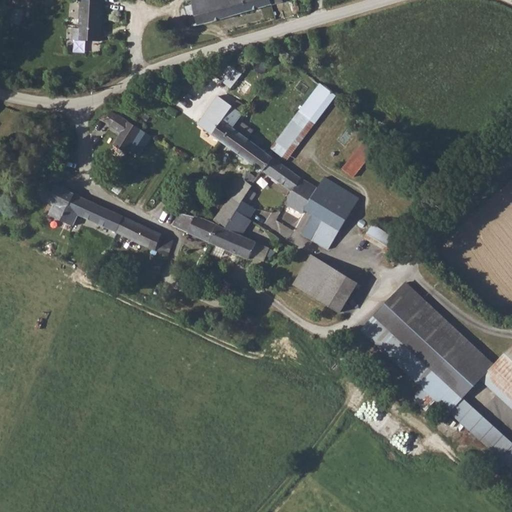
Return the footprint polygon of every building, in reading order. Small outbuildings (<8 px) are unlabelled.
[(82,0),(80,39),(103,41),(104,0),(82,0)] [(189,6),(187,6),(191,20),(236,8),(233,0),(189,0),(188,0),(189,6)] [(233,0),(236,8),(268,0),(233,0)] [(191,20),(187,6),(182,7),(186,21),(191,20)] [(278,37),(274,44),(286,53),(291,57),(299,47),(284,37),(281,40),(278,37)] [(221,73),(229,81),(242,66),(233,59),(221,73)] [(272,151),(287,161),(336,96),(321,83),(272,151)] [(216,91),(209,100),(212,102),(219,93),(216,91)] [(209,100),(196,120),(219,135),(238,112),(242,107),(219,93),(212,102),(209,100)] [(108,122),(117,127),(124,115),(115,109),(108,122)] [(238,112),(219,135),(234,147),(246,131),(252,122),(238,112)] [(226,192),(214,212),(225,219),(229,212),(233,206),(239,197),(250,180),(259,165),(261,166),(272,151),(268,148),(268,147),(246,131),(234,147),(252,159),(242,174),(236,171),(224,189),(226,192)] [(366,139),(343,168),(355,177),(377,148),(366,139)] [(272,151),(261,166),(291,185),(284,198),(286,199),(277,214),(316,236),(328,217),(340,224),(352,204),(318,183),(316,182),(287,161),(272,151)] [(322,173),(316,182),(318,183),(325,174),(322,173)] [(325,174),(318,183),(352,204),(358,193),(325,174)] [(250,180),(239,197),(245,201),(253,190),(250,188),(254,182),(250,180)] [(71,189),(53,181),(47,196),(51,198),(46,210),(57,215),(71,189)] [(71,189),(57,215),(70,221),(75,210),(70,207),(76,191),(71,189)] [(76,191),(70,207),(75,210),(113,227),(119,211),(76,191)] [(239,197),(233,206),(243,212),(248,204),(245,201),(239,197)] [(173,205),(169,215),(182,218),(180,224),(207,236),(210,230),(214,220),(210,217),(199,212),(173,205)] [(233,206),(229,212),(237,217),(239,218),(243,212),(233,206)] [(119,211),(113,227),(129,235),(164,252),(170,236),(171,234),(136,218),(119,211)] [(210,230),(207,236),(246,253),(254,236),(231,226),(237,217),(229,212),(225,219),(214,212),(210,217),(214,220),(210,230)] [(328,217),(316,236),(328,243),(340,224),(328,217)] [(388,249),(395,236),(374,223),(366,236),(388,249)] [(268,262),(273,248),(258,242),(252,256),(268,262)] [(311,253),(293,281),(339,308),(355,280),(311,253)] [(362,328),(452,411),(464,397),(483,377),(496,363),(406,280),(362,328)] [(511,345),(496,363),(483,377),(511,401),(511,345)] [(511,438),(464,397),(452,411),(511,466),(511,438)]
